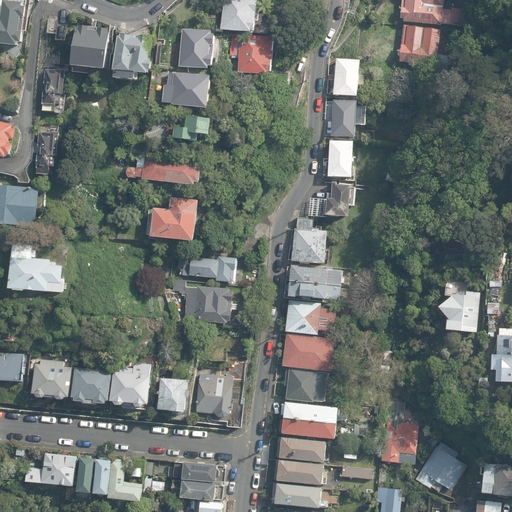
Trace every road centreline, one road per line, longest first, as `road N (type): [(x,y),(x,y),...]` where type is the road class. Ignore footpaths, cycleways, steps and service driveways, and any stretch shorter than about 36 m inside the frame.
road 1 (residential): [(334,0),(310,171),(281,222),(256,432),(246,448)]
road 2 (residential): [(0,428),(246,448)]
